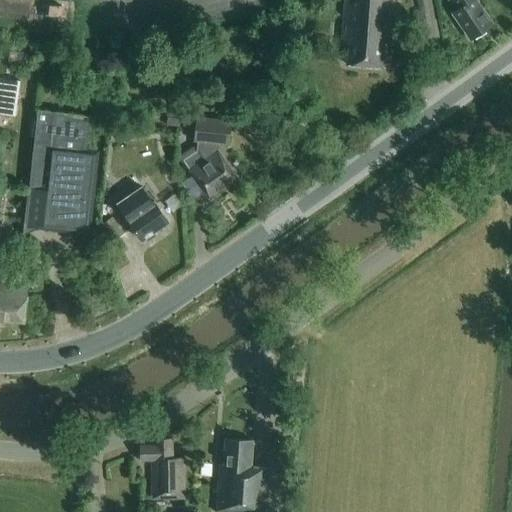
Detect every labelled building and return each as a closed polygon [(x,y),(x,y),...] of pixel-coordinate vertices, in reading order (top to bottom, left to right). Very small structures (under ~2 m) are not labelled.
[(383,40),(390,41),(393,0),(344,0),(341,43),(348,43),(346,65),(381,68),(383,40)] [(447,0),(456,12),(451,14),(461,28),(462,27),(471,40),(491,25),(482,13),(484,12),(475,0),(447,0)] [(180,97),(212,100),(214,81),(211,81),(211,74),(190,72),(189,81),(182,80),(180,97)] [(37,111),(28,195),(23,235),(44,226),(85,230),(94,155),(85,154),(90,116),(37,111)] [(197,141),(196,151),(193,147),(179,156),(189,170),(209,199),(237,179),(217,151),(218,143),(228,144),(230,121),(195,118),(193,141),(197,141)] [(154,202),(153,203),(142,187),(117,204),(128,219),(127,220),(141,241),(144,239),(147,241),(154,237),(153,233),(168,223),(154,202)] [(112,217),(101,225),(114,242),(124,235),(112,217)] [(0,320),(23,323),(27,287),(0,283),(0,320)] [(184,499),(184,459),(172,459),(172,439),(154,440),(154,446),(140,446),(140,461),(151,461),(151,500),(184,499)] [(265,511),(269,468),(251,467),(253,441),(225,439),(223,465),(219,464),(215,511),(265,511)]
